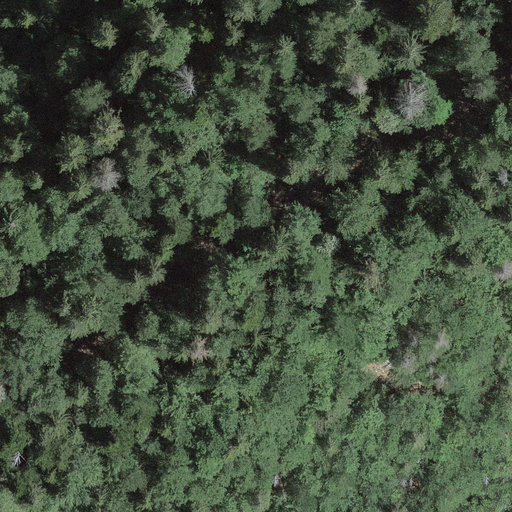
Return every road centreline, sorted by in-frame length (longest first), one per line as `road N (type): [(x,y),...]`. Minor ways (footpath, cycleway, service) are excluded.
road 1 (track): [(0,410),(242,229),(511,75)]
road 2 (track): [(511,259),(455,279),(135,439),(60,511)]
